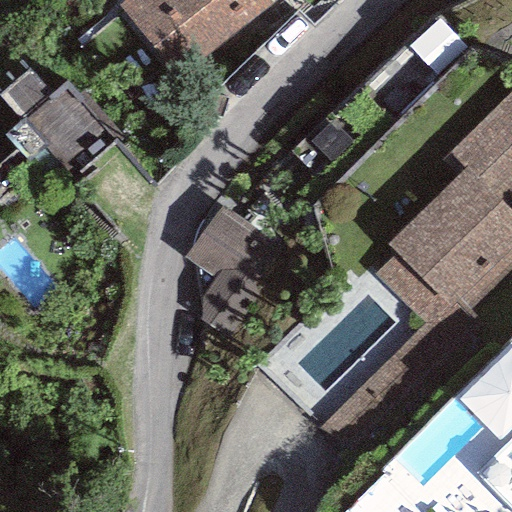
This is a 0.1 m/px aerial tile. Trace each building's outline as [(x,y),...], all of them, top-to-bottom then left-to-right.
[(124,0),(118,5),(176,79),(275,0),(124,0)] [(436,22),(299,157),(331,190),(468,55),(436,22)] [(28,69),(0,94),(0,98),(20,120),(4,135),(28,161),(42,148),(77,186),(94,171),(89,166),(115,141),(120,146),(127,139),(82,90),(79,93),(67,79),(51,94),(28,69)] [(511,92),(449,153),(465,169),(384,247),(393,256),(374,274),(424,326),(316,429),(352,466),(490,333),(470,313),(511,272),(511,92)] [(289,250),(219,205),(184,258),(216,278),(191,315),(230,340),(289,250)] [(511,442),(478,476),(511,511),(511,442)]
